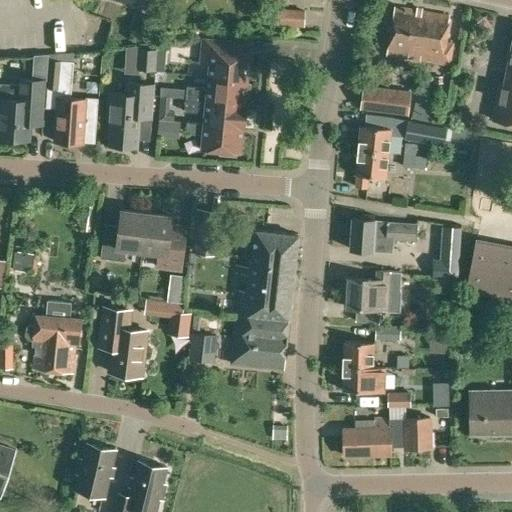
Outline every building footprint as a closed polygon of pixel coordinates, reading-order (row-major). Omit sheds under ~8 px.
[(450,64),(453,43),(444,42),(449,15),(394,6),(386,54),(450,64)] [(304,25),(304,11),(278,9),(277,23),(304,25)] [(202,38),(200,62),(209,63),(208,76),(247,80),(251,43),(202,38)] [(511,41),(503,86),(498,85),(492,119),(511,123),(511,41)] [(156,70),(157,49),(138,48),(137,69),(156,70)] [(60,89),(62,60),(48,59),(46,88),(60,89)] [(376,80),(392,84),(396,65),(380,62),(376,80)] [(186,89),(185,98),(245,103),(246,97),(250,97),(251,85),(247,84),(247,80),(208,76),(207,87),(187,85),(186,89)] [(0,111),(0,136),(29,139),(30,123),(42,124),(45,80),(20,78),(19,84),(0,83),(0,97),(1,98),(0,112),(0,111)] [(151,117),(154,84),(126,82),(125,94),(109,93),(107,121),(110,121),(109,145),(137,147),(139,117),(151,117)] [(406,114),(409,92),(365,86),(362,108),(406,114)] [(96,124),(98,98),(85,97),(85,99),(57,97),(54,141),(83,143),(84,123),(96,124)] [(245,128),(247,104),(245,103),(185,98),(184,111),(205,113),(204,123),(188,122),(204,124),(245,128)] [(406,138),(406,140),(445,147),(449,128),(409,121),(406,138)] [(245,128),(204,124),(188,122),(187,132),(203,133),(201,148),(220,150),(220,154),(236,155),(236,151),(240,152),(242,128),(245,128)] [(388,152),(390,128),(361,125),(358,149),(388,152)] [(405,141),(403,154),(415,154),(417,143),(405,141)] [(308,164),(311,147),(293,144),(290,161),(308,164)] [(385,177),(388,152),(358,149),(356,174),(357,174),(355,186),(367,187),(368,175),(385,177)] [(402,166),(425,168),(427,156),(415,154),(403,154),(402,166)] [(224,212),(196,209),(191,254),(220,256),(224,212)] [(142,250),(147,213),(121,210),(118,233),(104,231),(100,258),(124,261),(126,248),(142,250)] [(169,240),(172,216),(147,213),(142,250),(158,252),(156,266),(181,269),(184,242),(169,240)] [(352,218),(350,249),(371,250),(393,252),(393,239),(416,241),(418,223),(387,221),(375,220),(375,219),(352,218)] [(433,258),(432,276),(457,278),(460,227),(441,226),(439,258),(433,258)] [(289,318),(294,277),(298,235),(256,230),(249,291),(239,289),(236,314),(289,318)] [(511,247),(477,240),(468,289),(511,297),(511,247)] [(36,272),(39,254),(15,251),(13,269),(36,272)] [(400,292),(401,272),(377,270),(376,278),(348,276),(346,306),(387,309),(386,313),(400,314),(402,292),(400,292)] [(184,287),(170,285),(168,298),(182,300),(184,287)] [(71,317),(72,301),(47,299),(45,315),(36,314),(34,324),(29,324),(25,327),(24,336),(28,340),(32,341),(32,345),(35,346),(34,354),(33,369),(72,373),(75,343),(79,344),(82,318),(71,317)] [(141,375),(147,330),(124,328),(126,309),(104,306),(99,347),(112,349),(110,371),(141,375)] [(189,337),(192,313),(170,310),(167,335),(189,337)] [(284,368),(289,318),(236,314),(231,363),(284,368)] [(496,330),(497,315),(478,314),(477,328),(496,330)] [(399,340),(400,326),(376,325),(375,338),(399,340)] [(214,362),(217,334),(191,331),(188,359),(214,362)] [(0,367),(12,368),(12,342),(0,341),(0,367)] [(373,366),(374,342),(344,341),(343,365),(373,366)] [(408,368),(408,356),(397,356),(397,367),(408,368)] [(386,366),(373,366),(343,365),(342,389),(372,391),(385,391),(386,366)] [(380,413),(379,391),(363,392),(364,414),(380,413)] [(511,391),(470,392),(471,433),(506,433),(506,422),(511,422),(511,391)] [(410,406),(411,392),(388,392),(388,406),(410,406)] [(435,415),(448,415),(448,407),(435,407),(435,415)] [(390,418),(391,446),(405,446),(405,448),(431,447),(430,417),(390,418)] [(391,454),(391,446),(390,418),(375,419),(375,427),(343,428),(344,455),(391,454)] [(287,440),(287,424),(272,424),(271,440),(287,440)] [(104,496),(115,449),(87,442),(76,489),(104,496)] [(16,450),(0,444),(0,496),(0,497),(16,450)] [(146,511),(154,511),(159,494),(166,467),(138,460),(130,496),(118,493),(113,511),(130,511),(131,508),(146,511)]
